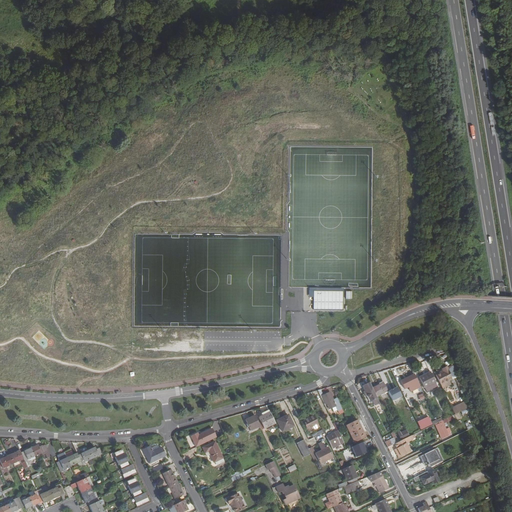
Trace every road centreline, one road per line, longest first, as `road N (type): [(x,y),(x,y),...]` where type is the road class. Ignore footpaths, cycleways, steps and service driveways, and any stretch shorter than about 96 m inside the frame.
road 1 (trunk): [(454,0),(511,364)]
road 2 (trunk): [(511,261),(469,0)]
road 3 (tertiary): [(168,428),(319,383),(327,371)]
road 4 (tertiary): [(163,394),(0,391)]
road 5 (trunk): [(460,304),(511,452)]
road 6 (tertiary): [(315,360),(163,394)]
road 7 (residential): [(345,375),(413,511)]
road 8 (tertiary): [(460,304),(394,320),(342,352)]
road 9 (tertiary): [(0,434),(128,435)]
